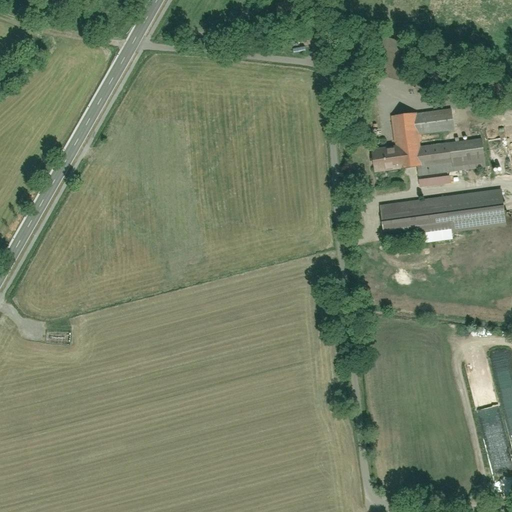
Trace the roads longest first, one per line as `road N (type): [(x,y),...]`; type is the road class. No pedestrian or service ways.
road 1 (unclassified): [(324,71),(362,459),(370,496),(393,511)]
road 2 (tertiary): [(0,280),(133,47)]
road 3 (unclassified): [(133,47),(324,71)]
road 4 (track): [(324,71),(488,115)]
road 5 (track): [(0,85),(103,0)]
